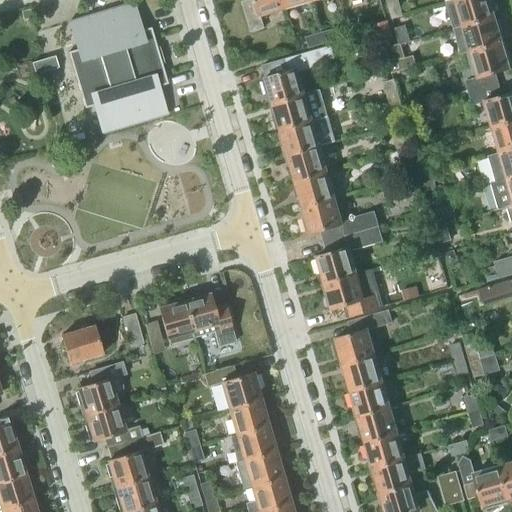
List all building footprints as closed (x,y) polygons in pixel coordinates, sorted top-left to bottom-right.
[(286,10),(283,0),(248,0),(243,2),(252,32),(264,28),(261,17),(286,10)] [(283,0),(286,10),(312,2),(311,0),(283,0)] [(387,0),(392,17),(402,14),(398,0),(387,0)] [(457,0),(455,1),(446,3),(453,30),(495,17),(495,15),(498,14),(494,1),(491,1),(490,0),(457,0)] [(143,30),(136,4),(71,23),(79,49),(69,52),(86,108),(95,105),(103,132),(167,113),(159,86),(168,84),(163,63),(158,64),(153,50),(158,48),(152,28),(143,30)] [(461,56),(470,53),(503,44),(500,33),(503,32),(499,19),(496,20),(496,18),(497,18),(496,16),(495,17),(453,30),(461,56)] [(377,45),(392,41),(387,24),(372,28),(377,45)] [(406,26),(395,30),(399,45),(410,42),(406,26)] [(336,30),(321,34),(324,43),(339,39),(336,30)] [(324,43),(321,34),(306,38),(309,47),(324,43)] [(465,82),(469,95),(498,86),(495,74),(511,69),(511,68),(510,68),(510,66),(511,65),(511,62),(509,52),(506,53),(503,44),(470,53),(478,79),(465,82)] [(270,94),(273,105),(306,96),(298,71),(334,60),(331,48),(263,67),(267,81),(263,82),(267,95),(270,94)] [(392,48),(385,50),(389,64),(396,62),(392,48)] [(59,67),(56,56),(33,63),(36,74),(59,67)] [(389,64),(392,75),(417,68),(414,57),(396,62),(389,64)] [(384,84),(389,99),(399,96),(394,81),(388,83),(384,84)] [(484,102),(492,128),(511,122),(511,93),(501,97),(498,86),(469,95),(472,106),(484,102)] [(280,128),(281,131),(322,119),(326,118),(325,113),(318,92),(306,96),(273,105),(276,115),(273,116),(277,128),(280,128)] [(393,114),(397,113),(403,111),(399,96),(389,99),(393,114)] [(285,145),(288,157),(320,148),(330,145),(328,139),(322,119),(281,131),(281,133),(278,133),(282,146),(285,145)] [(511,122),(492,128),(499,154),(511,150),(511,122)] [(394,137),(399,153),(408,150),(404,135),(394,137)] [(294,179),(295,182),(327,173),(320,148),(288,157),(291,166),(288,167),(291,180),(294,179)] [(412,165),(408,150),(399,153),(403,168),(412,165)] [(491,184),(511,178),(511,150),(499,154),(488,157),(496,183),(491,184)] [(427,157),(417,160),(421,175),(431,172),(427,157)] [(426,191),(435,188),(431,172),(421,175),(426,191)] [(299,197),(302,208),(335,199),(327,173),(295,182),(296,184),(293,185),(296,198),(299,197)] [(498,211),(507,208),(511,206),(511,178),(491,184),(498,211)] [(326,230),(330,242),(376,229),(372,213),(341,222),(335,199),(302,208),(305,218),(302,219),(306,232),(309,231),(310,234),(326,230)] [(442,210),(432,212),(437,228),(446,225),(442,210)] [(450,241),(446,225),(437,228),(441,244),(450,241)] [(321,273),(324,284),(356,275),(349,249),(379,241),(376,229),(330,242),(333,252),(316,257),(317,260),(314,261),(318,273),(321,273)] [(453,253),(445,255),(447,262),(452,261),(454,257),(453,253)] [(511,257),(494,263),(495,268),(484,271),(487,283),(511,275),(511,257)] [(327,294),(323,295),(327,307),(330,306),(331,310),(345,306),(349,318),(381,309),(377,297),(364,301),(356,275),(324,284),(327,294)] [(183,298),(194,338),(214,333),(218,347),(235,342),(226,310),(214,314),(209,294),(201,297),(200,293),(183,298)] [(194,339),(194,338),(183,298),(167,303),(168,306),(159,308),(168,340),(192,333),(194,339)] [(340,355),(343,366),(375,357),(368,332),(393,325),(390,312),(353,323),(356,333),(335,339),(336,343),(334,343),(337,356),(340,355)] [(135,315),(122,319),(131,348),(143,345),(135,315)] [(144,322),(150,346),(162,343),(155,318),(144,322)] [(62,336),(67,353),(70,364),(102,355),(94,327),(62,336)] [(465,347),(469,363),(480,360),(476,344),(465,347)] [(464,359),(460,345),(449,348),(453,362),(464,359)] [(480,360),(469,363),(474,379),(500,371),(495,356),(480,360)] [(350,389),(351,392),(382,383),(375,357),(343,366),(346,377),(343,377),(347,390),(350,389)] [(458,378),(468,375),(464,359),(453,362),(458,378)] [(78,390),(85,416),(117,406),(114,396),(117,395),(120,394),(122,390),(122,386),(120,377),(126,375),(122,362),(91,371),(95,385),(78,390)] [(221,383),(228,409),(261,399),(258,388),(261,387),(257,375),(254,375),(253,372),(236,378),(233,367),(205,375),(208,387),(221,383)] [(355,407),(358,418),(390,409),(382,383),(351,392),(351,394),(348,395),(352,408),(355,407)] [(465,399),(469,414),(479,411),(474,393),(464,396),(465,399)] [(228,409),(236,434),(268,425),(267,422),(271,421),(267,409),(264,409),(261,399),(228,409)] [(114,448),(122,446),(142,439),(142,437),(138,426),(125,430),(117,406),(85,416),(93,442),(110,437),(114,448)] [(497,423),(504,413),(496,407),(489,417),(497,423)] [(365,441),(365,444),(397,434),(390,409),(358,418),(361,428),(358,429),(362,442),(365,441)] [(479,411),(469,414),(473,428),(483,425),(479,411)] [(0,454),(17,449),(9,423),(0,425),(0,454)] [(236,434),(243,461),(276,451),(272,440),(276,439),(272,426),(269,427),(268,425),(236,434)] [(492,442),(507,438),(504,428),(489,432),(492,442)] [(195,429),(191,431),(185,433),(189,448),(200,445),(195,429)] [(125,456),(108,461),(116,488),(149,478),(141,452),(163,445),(160,434),(150,437),(142,439),(122,446),(125,456)] [(370,458),(373,470),(405,460),(405,459),(397,434),(365,444),(366,445),(363,446),(367,459),(370,458)] [(465,443),(447,448),(450,458),(466,453),(468,450),(465,443)] [(189,448),(191,454),(194,463),(204,460),(200,445),(189,448)] [(18,449),(0,454),(0,482),(25,474),(18,449)] [(250,484),(251,487),(283,477),(282,474),(286,473),(282,460),(278,461),(276,451),(243,461),(237,462),(243,486),(250,484)] [(380,493),(380,496),(413,487),(409,475),(426,470),(421,455),(405,459),(405,460),(373,470),(376,480),(373,481),(377,494),(380,493)] [(462,458),(458,465),(468,501),(480,497),(483,507),(486,507),(487,510),(499,506),(498,503),(509,500),(499,467),(473,475),(469,461),(462,458)] [(511,463),(499,467),(509,500),(511,498),(511,463)] [(25,474),(0,482),(0,508),(1,510),(33,500),(25,474)] [(464,502),(456,474),(439,479),(446,507),(464,502)] [(182,479),(187,494),(196,491),(192,476),(182,479)] [(248,511),(261,511),(290,503),(287,492),(291,491),(287,478),(284,479),(283,477),(251,487),(255,501),(246,504),(248,511)] [(122,511),(128,511),(156,503),(149,478),(116,488),(122,511)] [(205,500),(215,497),(211,482),(200,485),(205,500)] [(413,487),(380,496),(383,506),(380,507),(381,511),(438,511),(428,491),(415,495),(413,487)] [(191,509),(201,506),(196,491),(187,494),(191,509)] [(208,511),(221,511),(220,511),(215,497),(205,500),(208,511)] [(36,511),(33,500),(1,510),(1,511),(36,511)] [(158,511),(156,503),(128,511),(158,511)] [(292,511),(290,503),(261,511),(292,511)]
